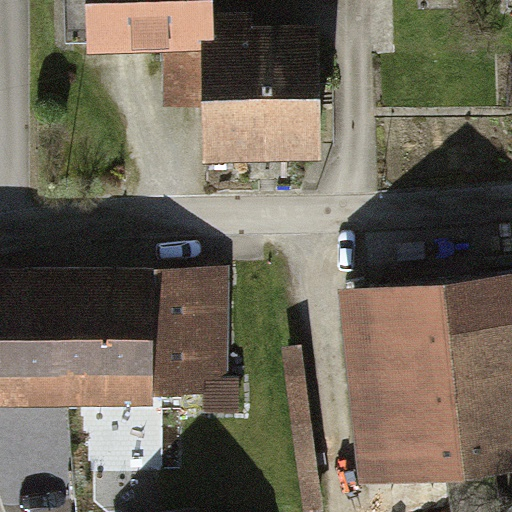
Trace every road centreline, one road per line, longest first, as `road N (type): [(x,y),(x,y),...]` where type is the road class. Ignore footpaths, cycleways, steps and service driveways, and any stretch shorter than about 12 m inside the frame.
road 1 (residential): [(0,232),(146,216),(511,202)]
road 2 (track): [(320,213),(349,511)]
